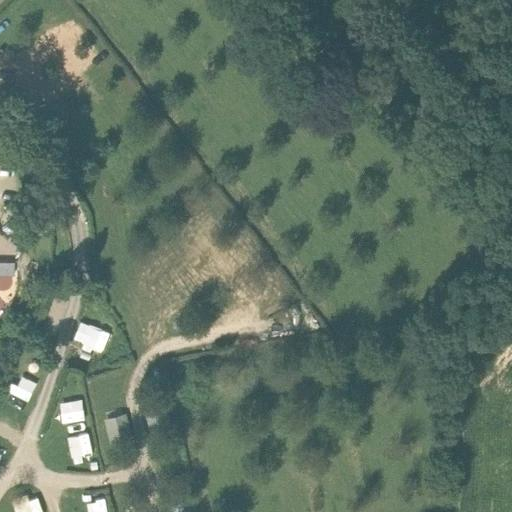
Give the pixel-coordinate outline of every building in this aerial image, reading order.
[(103,350),(113,330),(83,317),(74,337),(103,350)] [(15,387),(34,395),(45,369),(26,361),(15,387)] [(67,399),(70,417),(86,414),(83,396),(67,399)] [(171,430),(165,405),(143,410),(149,435),(171,430)] [(103,419),(109,443),(131,438),(125,413),(103,419)] [(72,456),(96,451),(91,429),(67,434),(72,456)] [(19,511),(45,511),(40,493),(16,501),(19,511)] [(110,511),(107,493),(86,497),(88,511),(110,511)]
